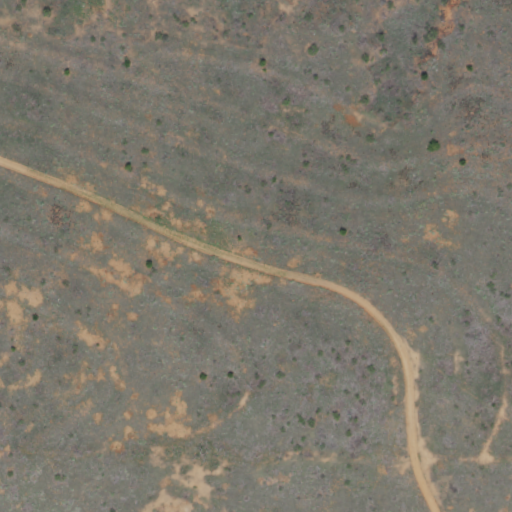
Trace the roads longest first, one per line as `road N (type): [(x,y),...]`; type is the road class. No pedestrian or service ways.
road 1 (residential): [(302,280),(0,173)]
road 2 (residential): [(302,280),(359,300),(400,362),(424,511)]
